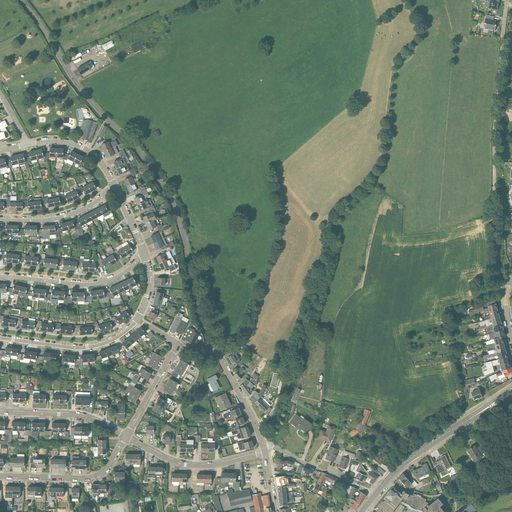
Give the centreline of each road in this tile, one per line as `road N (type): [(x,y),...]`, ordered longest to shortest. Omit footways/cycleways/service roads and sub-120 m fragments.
road 1 (residential): [(263,447),(198,311),(170,197),(90,103),(20,0)]
road 2 (residential): [(505,0),(493,137),(496,259)]
road 3 (residential): [(124,436),(178,343),(136,319)]
road 4 (residential): [(0,276),(96,283),(143,251)]
road 5 (residential): [(264,452),(184,463),(124,436)]
road 6 (residential): [(0,475),(96,477),(124,436)]
road 7 (residential): [(0,338),(85,348),(108,342),(136,319)]
road 8 (residential): [(124,436),(79,414),(0,411)]
road 9 (residential): [(0,218),(64,215),(114,187)]
road 10 (residential): [(373,496),(263,447)]
